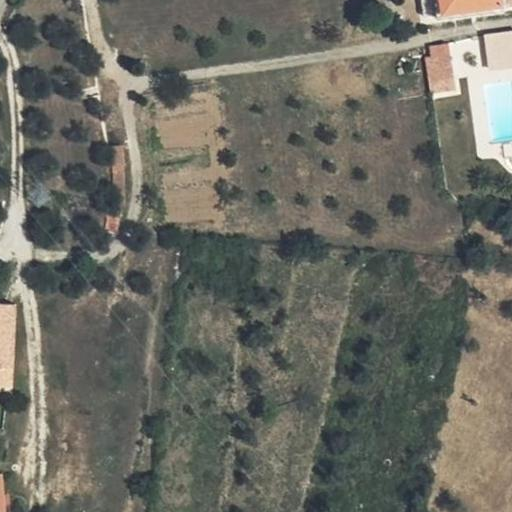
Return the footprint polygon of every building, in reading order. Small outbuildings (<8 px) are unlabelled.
[(440,13),(437,0),(425,0),(428,15),(440,13)] [(439,0),(442,15),(455,13),(455,9),(507,0),(439,0)] [(460,72),(476,67),(467,36),(450,41),(460,72)] [(452,61),(440,64),(448,114),(460,111),(452,61)] [(0,388),(2,388),(12,306),(0,304),(0,388)] [(13,305),(12,306),(2,388),(6,389),(13,305)]
